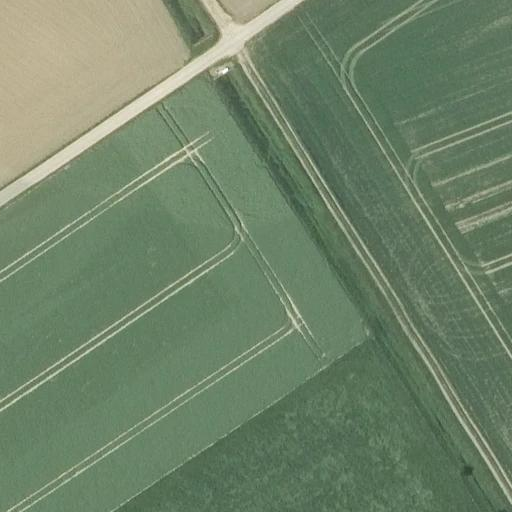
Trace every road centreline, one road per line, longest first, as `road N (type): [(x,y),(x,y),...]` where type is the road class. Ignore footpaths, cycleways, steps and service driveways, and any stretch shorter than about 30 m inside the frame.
road 1 (track): [(511,479),(210,0)]
road 2 (track): [(0,209),(306,0)]
